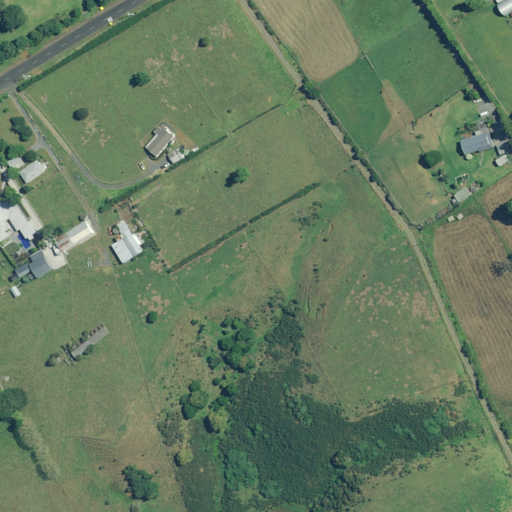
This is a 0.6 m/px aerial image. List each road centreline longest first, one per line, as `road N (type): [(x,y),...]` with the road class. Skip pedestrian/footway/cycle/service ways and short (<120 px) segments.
road 1 (track): [(511,448),(410,232),(241,0)]
road 2 (unclassified): [(0,82),(138,0)]
